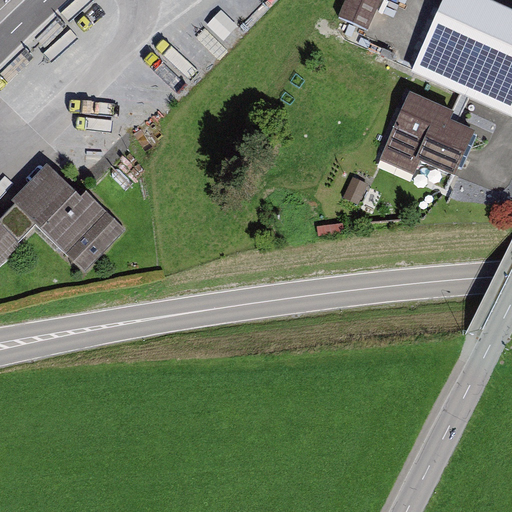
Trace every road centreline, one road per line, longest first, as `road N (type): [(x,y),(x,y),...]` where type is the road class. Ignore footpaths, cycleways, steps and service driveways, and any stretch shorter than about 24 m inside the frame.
road 1 (primary): [(0,349),(178,315),(511,276)]
road 2 (tertiary): [(511,302),(407,511)]
